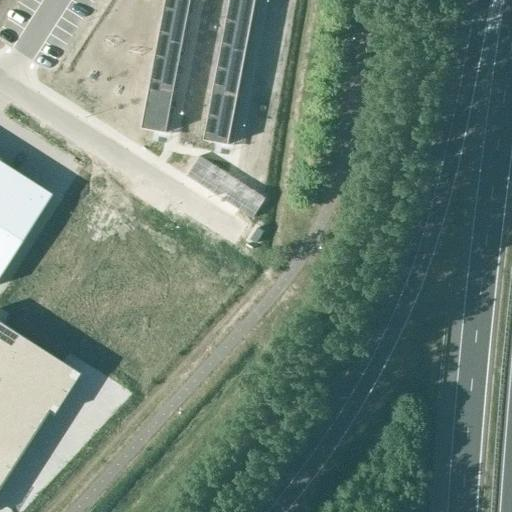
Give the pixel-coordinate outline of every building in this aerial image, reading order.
[(166,0),(142,128),(166,132),(167,132),(191,0),(166,0)] [(231,0),(204,139),(229,144),(256,0),(231,0)] [(266,198),(264,197),(200,156),(187,176),(253,218),(263,202),(266,198)] [(0,273),(51,194),(0,160),(0,273)] [(0,322),(0,344),(12,352),(21,336),(0,322)] [(12,352),(8,357),(65,394),(78,373),(21,336),(12,352)] [(0,344),(0,365),(2,367),(8,357),(12,352),(0,344)] [(2,367),(0,369),(0,381),(47,411),(52,414),(65,394),(8,357),(2,367)] [(0,408),(34,431),(47,411),(0,381),(0,408)] [(0,408),(0,436),(22,450),(34,431),(0,408)] [(0,436),(0,463),(10,470),(22,450),(0,436)] [(0,463),(0,484),(10,470),(0,463)]
